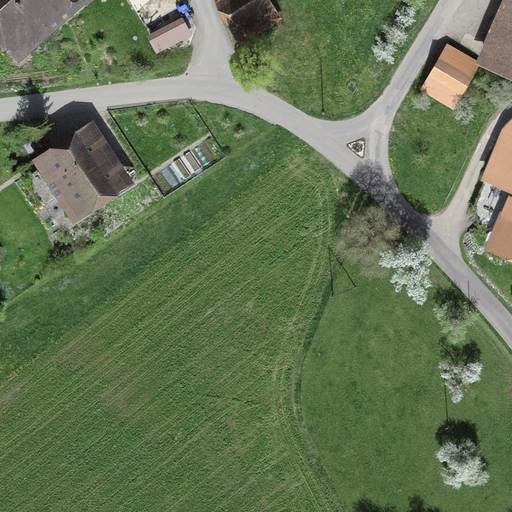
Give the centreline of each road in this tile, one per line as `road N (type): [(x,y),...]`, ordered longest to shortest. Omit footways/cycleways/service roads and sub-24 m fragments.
road 1 (unclassified): [(306,132),(263,106),(195,88),(0,110)]
road 2 (unclassified): [(511,332),(380,190)]
road 3 (track): [(438,248),(491,131),(511,106)]
road 4 (unclassified): [(378,117),(449,0)]
